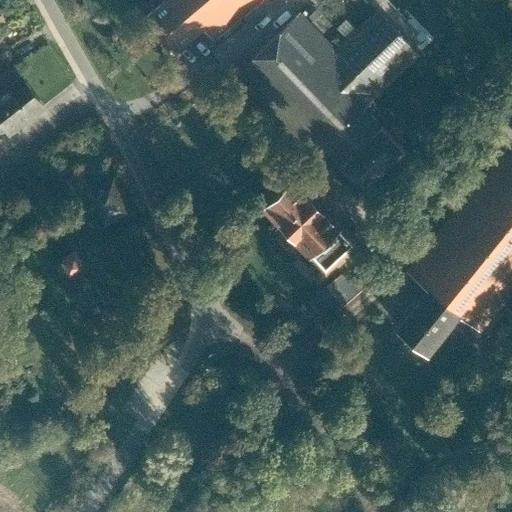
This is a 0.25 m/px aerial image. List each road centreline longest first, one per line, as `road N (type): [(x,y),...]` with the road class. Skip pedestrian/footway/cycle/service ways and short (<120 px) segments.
road 1 (residential): [(106,116),(203,59),(340,193),(390,254),(280,360)]
road 2 (unclassified): [(87,511),(203,318)]
road 3 (unclassified): [(203,318),(188,269),(106,116)]
road 4 (unclassified): [(387,511),(280,360)]
road 5 (unclassified): [(106,116),(42,0)]
